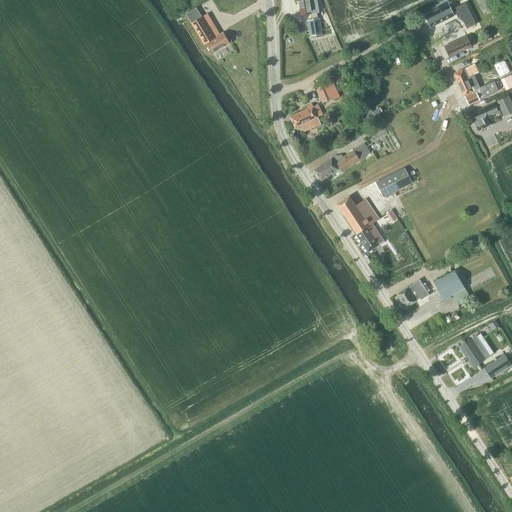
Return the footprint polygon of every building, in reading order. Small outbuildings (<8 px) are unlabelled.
[(301,15),(311,14),(318,12),(319,12),(317,0),(298,0),(299,8),(300,8),(301,15)] [(427,14),(425,16),(430,27),(455,16),(456,15),(457,17),(459,18),(461,19),(462,20),(463,21),(465,25),(467,29),(476,24),(465,3),(451,10),(448,3),(447,0),(437,5),(439,9),(427,14)] [(476,0),(482,11),(492,7),(488,0),(476,0)] [(318,12),(311,14),(312,20),(308,21),(311,36),(323,34),(320,18),(319,18),(318,12)] [(202,17),(192,23),(204,44),(207,42),(213,53),(230,44),(230,43),(232,42),(231,42),(232,40),(230,38),(229,37),(228,37),(227,38),(223,32),(220,35),(217,30),(207,14),(202,17)] [(471,47),(466,37),(455,42),(460,52),(471,47)] [(463,69),(454,73),(469,105),(480,100),(499,91),(495,81),(480,88),(474,74),(473,73),(468,76),(465,69),(463,69)] [(511,76),(503,81),(508,93),(511,90),(511,76)] [(333,89),(330,81),(315,88),(322,103),(332,98),(333,100),(340,97),(335,88),(333,89)] [(511,112),(511,102),(509,95),(497,101),(504,116),(511,112)] [(490,124),(487,117),(499,112),(495,102),(470,114),(477,130),(490,124)] [(319,104),(313,106),(312,103),(305,107),(306,109),(289,116),(295,129),(301,126),(304,131),(321,124),(318,117),(323,114),(319,104)] [(375,116),(382,112),(380,108),(372,112),(375,116)] [(369,114),(362,118),(365,122),(372,117),(370,113),(369,114)] [(342,172),(360,160),(371,152),(364,143),(343,157),(341,154),(338,155),(334,156),(315,171),(321,181),(339,169),(342,172)] [(384,198),(413,185),(406,169),(377,182),(384,198)] [(356,233),(368,251),(384,241),(372,223),(379,219),(366,198),(356,205),(350,196),(338,204),(357,233),(356,233)] [(452,295),(464,288),(454,271),(434,282),(444,301),(438,305),(443,314),(458,305),(452,295)] [(419,300),(429,294),(420,279),(397,294),(405,307),(418,298),(419,300)] [(452,295),(458,305),(470,298),(464,288),(452,295)] [(493,329),(499,326),(495,321),(490,324),(493,329)] [(476,335),(458,347),(473,368),(490,356),(476,335)] [(505,354),(485,368),(491,378),(511,364),(505,354)]
